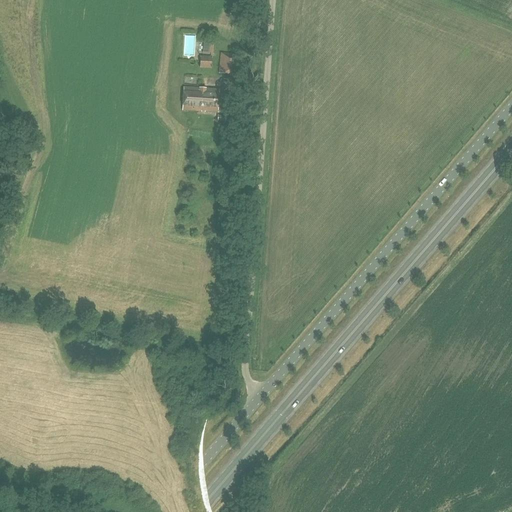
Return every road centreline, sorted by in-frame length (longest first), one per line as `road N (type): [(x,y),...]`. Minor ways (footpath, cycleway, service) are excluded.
road 1 (unclassified): [(159,511),(511,106)]
road 2 (primary): [(195,511),(511,148)]
road 3 (track): [(272,0),(245,359),(258,399)]
